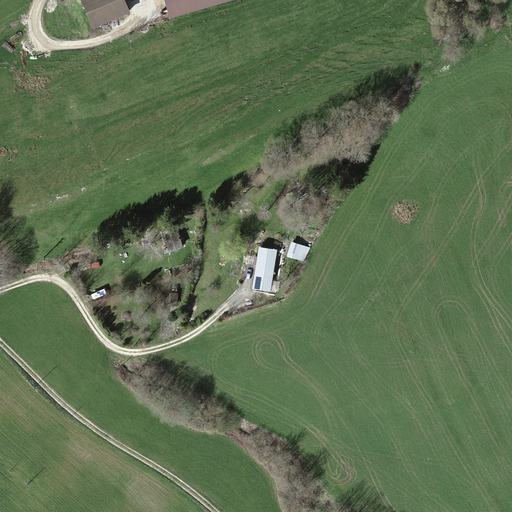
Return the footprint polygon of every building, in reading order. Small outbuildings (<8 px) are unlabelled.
[(127,12),(122,0),(83,0),(95,26),(127,12)] [(165,0),(171,17),(226,0),(165,0)] [(182,245),(175,225),(160,230),(167,251),(182,245)] [(305,249),(291,244),(287,255),(301,260),(305,249)] [(258,251),(253,288),(272,291),(278,254),(258,251)]
